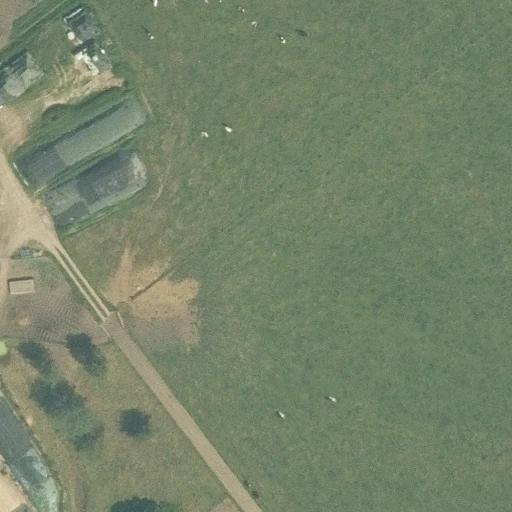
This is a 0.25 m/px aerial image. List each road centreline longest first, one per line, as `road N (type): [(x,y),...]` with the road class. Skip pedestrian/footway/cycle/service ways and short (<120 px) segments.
road 1 (track): [(256,511),(16,193)]
road 2 (track): [(0,330),(7,322),(16,193)]
